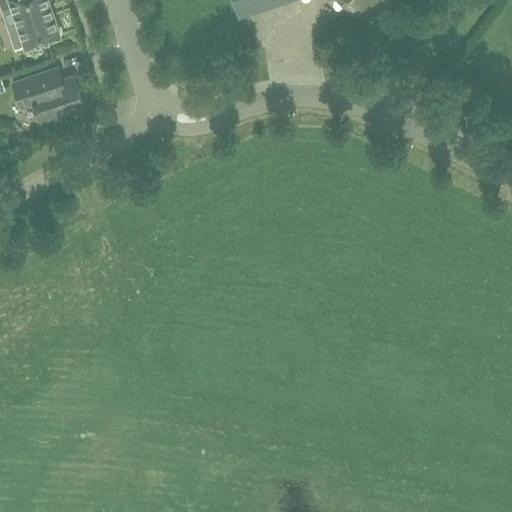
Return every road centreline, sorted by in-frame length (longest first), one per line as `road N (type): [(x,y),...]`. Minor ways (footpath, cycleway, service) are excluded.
road 1 (unclassified): [(511,179),(358,105),(300,98),(201,124),(161,120)]
road 2 (unclassified): [(0,218),(161,120)]
road 3 (unclassified): [(161,120),(119,0)]
